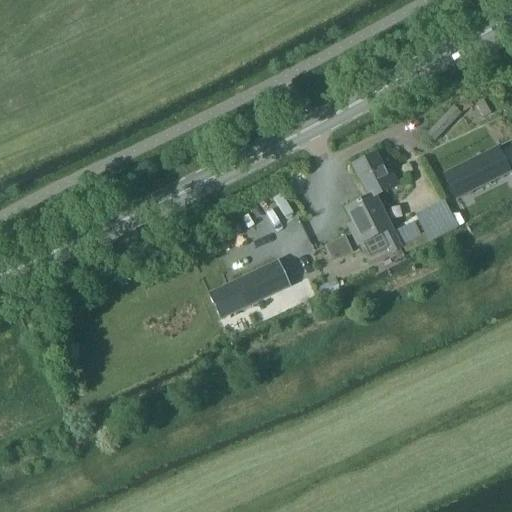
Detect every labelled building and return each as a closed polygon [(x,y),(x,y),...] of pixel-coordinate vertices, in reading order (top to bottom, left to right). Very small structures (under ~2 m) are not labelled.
[(454,107),(426,135),(434,143),(462,115),(454,107)] [(510,168),(511,166),(511,142),(500,149),(510,168)] [(369,201),(377,197),(398,186),(391,173),(386,176),(375,153),(351,165),(368,198),(369,201)] [(368,198),(345,209),(353,224),(348,227),(358,246),(363,244),(370,258),(387,250),(389,254),(400,249),(402,248),(391,226),(377,197),(369,201),(368,198)] [(402,248),(400,249),(403,255),(458,227),(444,201),(391,226),(402,248)] [(194,266),(189,256),(171,265),(176,275),(194,266)] [(277,262),(208,294),(220,320),(290,287),(277,262)] [(321,297),(339,289),(335,280),(317,289),(321,297)]
